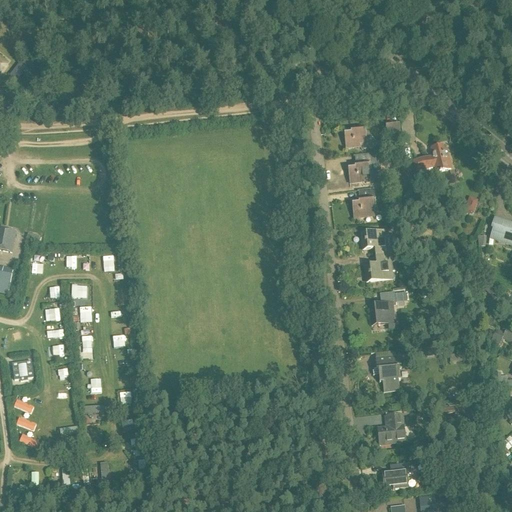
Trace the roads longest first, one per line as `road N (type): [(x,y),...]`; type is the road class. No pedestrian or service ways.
road 1 (residential): [(357,511),(315,100)]
road 2 (track): [(315,100),(0,125)]
road 3 (track): [(10,144),(17,187),(91,189),(102,170),(85,161)]
road 4 (secondary): [(418,81),(318,0)]
road 5 (track): [(0,320),(26,319),(46,279),(95,280)]
